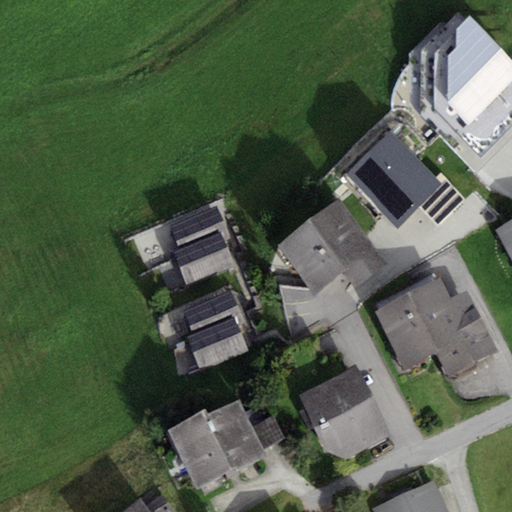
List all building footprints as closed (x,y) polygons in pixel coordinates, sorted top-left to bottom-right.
[(432,108),(479,157),(511,124),(511,61),(470,15),(435,51),(432,108)] [(391,133),(349,173),(398,225),(419,205),(440,184),(391,133)] [(440,184),(419,205),(438,225),(465,199),(445,179),(440,184)] [(221,209),(174,229),(182,247),(173,251),(188,286),(237,265),(224,235),(231,232),(221,209)] [(350,210),(288,257),(322,302),(384,256),(350,210)] [(511,220),(494,230),(511,263),(511,220)] [(234,289),(186,311),(197,334),(187,339),(204,375),(251,353),(238,326),(249,321),(234,289)] [(453,289),(382,320),(409,382),(448,365),(458,387),(502,368),(475,307),(463,313),(453,289)] [(364,376),(307,403),(339,472),(397,445),(364,376)] [(243,409),(178,441),(205,497),(271,465),(243,409)] [(275,422),(258,430),(269,452),(286,444),(275,422)] [(449,511),(440,489),(384,511),(449,511)]
